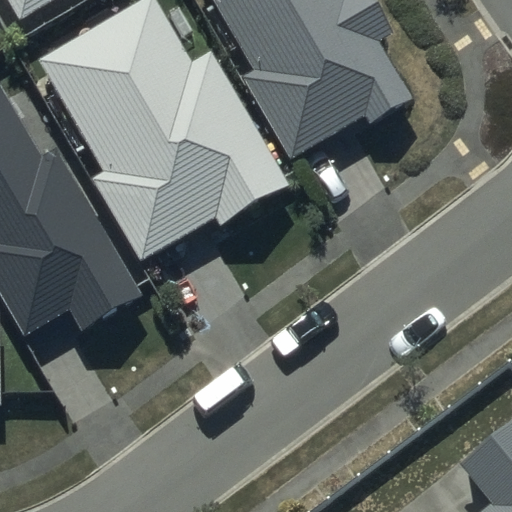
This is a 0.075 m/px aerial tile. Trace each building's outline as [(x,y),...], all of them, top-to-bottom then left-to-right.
[(5,0),(21,24),(61,0),(5,0)] [(153,0),(146,0),(40,63),(103,176),(94,181),(143,264),(217,221),(220,227),(289,186),(211,55),(193,66),(153,0)] [(209,0),(253,75),(245,80),(291,161),(364,118),(369,127),(412,102),(378,43),(392,36),(371,0),(209,0)] [(0,87),(0,295),(26,340),(70,314),(81,333),(144,295),(58,153),(44,161),(0,87)] [(511,511),(511,420),(456,466),(489,505),(480,511),(511,511)]
